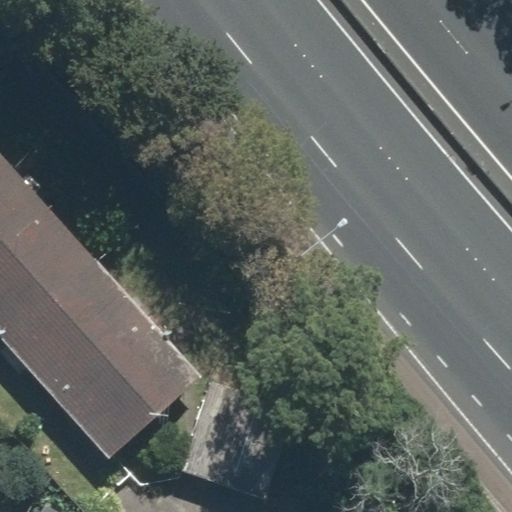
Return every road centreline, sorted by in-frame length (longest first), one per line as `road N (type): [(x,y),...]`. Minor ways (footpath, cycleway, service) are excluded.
road 1 (motorway): [(511,297),(259,0)]
road 2 (motorway): [(429,0),(511,101)]
